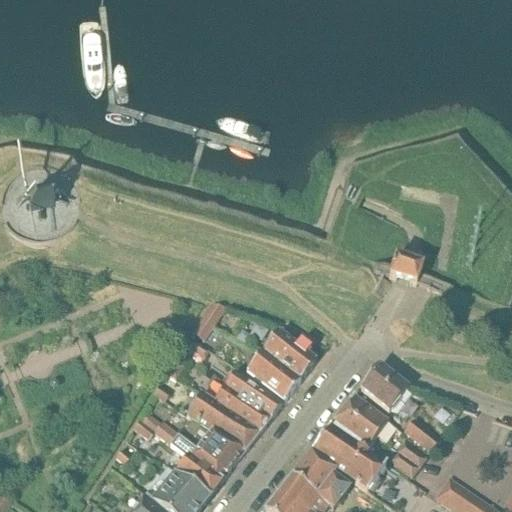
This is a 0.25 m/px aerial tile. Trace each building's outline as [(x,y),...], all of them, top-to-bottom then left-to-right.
[(40,200),(23,215),(33,228),(51,213),(40,200)] [(416,289),(423,270),(409,266),(395,261),(389,279),(402,284),(416,289)] [(212,308),(201,325),(212,332),(225,312),(212,308)] [(203,345),(212,332),(201,325),(192,338),(203,345)] [(262,357),(300,387),(316,366),(307,359),(310,356),(310,350),(304,345),(299,346),(295,350),(278,337),(262,357)] [(190,352),(204,362),(209,355),(195,344),(190,352)] [(300,387),(262,357),(246,377),(284,407),(300,387)] [(173,367),(167,377),(176,382),(185,369),(173,367)] [(388,416),(407,393),(378,370),(359,393),(388,416)] [(234,378),(223,393),(245,408),(245,412),(248,414),(250,414),(252,414),(253,413),(255,412),(258,412),(260,414),(260,418),(270,425),(281,411),(234,378)] [(159,390),(153,399),(164,405),(170,396),(159,390)] [(259,438),(270,425),(260,418),(260,414),(258,412),(255,412),(253,413),(252,414),(250,414),(248,414),(245,412),(245,408),(223,393),(213,407),(212,408),(259,438)] [(243,458),(259,438),(212,408),(213,407),(201,398),(186,419),(213,436),(243,458)] [(354,401),(341,416),(376,441),(387,427),(354,401)] [(154,435),(161,426),(148,416),(141,425),(154,435)] [(341,416),(330,432),(365,455),(376,441),(341,416)] [(148,445),(154,437),(154,435),(141,425),(140,424),(133,433),(148,445)] [(430,456),(439,444),(413,424),(404,436),(430,456)] [(154,435),(154,437),(169,448),(170,447),(178,437),(162,425),(161,426),(154,435)] [(365,455),(330,432),(311,457),(336,474),(366,496),(382,475),(394,484),(397,480),(365,455)] [(178,437),(170,447),(187,461),(221,486),(243,458),(213,436),(194,461),(191,458),(196,452),(178,437)] [(396,456),(419,472),(426,463),(403,446),(396,456)] [(124,468),(130,460),(122,454),(116,462),(124,468)] [(419,472),(396,456),(389,465),(412,482),(419,472)] [(333,479),(336,474),(311,457),(291,482),(328,510),(330,511),(333,511),(348,492),(333,479)] [(187,461),(173,478),(208,502),(221,486),(187,461)] [(173,478),(157,503),(168,511),(200,511),(209,502),(208,502),(173,478)] [(291,482),(267,511),(325,511),(328,510),(291,482)] [(447,510),(460,491),(449,483),(435,503),(447,510)] [(449,511),(460,511),(470,498),(460,491),(447,510),(449,511)] [(121,511),(112,504),(105,511),(168,511),(157,503),(147,496),(144,500),(145,501),(136,511),(121,511)] [(475,511),(481,505),(470,498),(460,511),(475,511)] [(0,501),(0,511),(8,511),(11,508),(0,501)]
